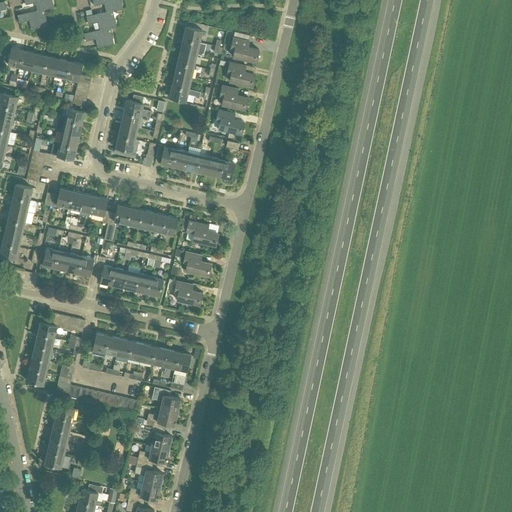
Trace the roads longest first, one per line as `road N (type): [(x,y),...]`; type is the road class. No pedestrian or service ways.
road 1 (trunk): [(394,0),(285,511)]
road 2 (trunk): [(317,511),(426,0)]
road 3 (residential): [(248,208),(102,173),(91,162),(111,80),(155,0)]
road 4 (residential): [(0,287),(217,334)]
road 5 (residential): [(248,208),(295,0)]
road 6 (residential): [(173,511),(217,334)]
road 7 (residential): [(217,334),(248,208)]
